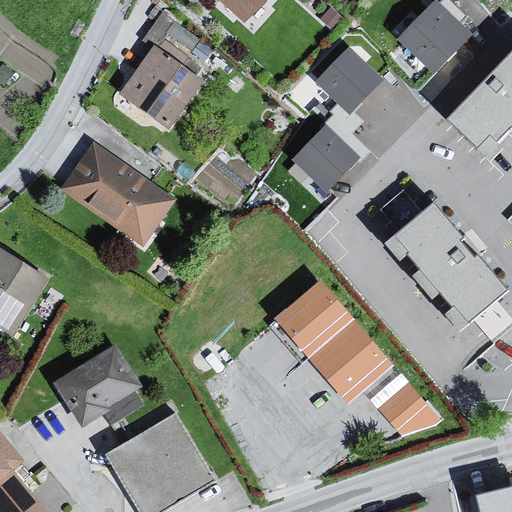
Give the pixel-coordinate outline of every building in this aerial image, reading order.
[(214,0),(249,32),(279,0),(214,0)] [(436,0),(399,39),(434,73),(471,34),(436,0)] [(157,52),(121,100),(173,135),(208,86),(162,46),(176,25),(165,18),(145,42),(157,52)] [(511,42),(444,109),(494,160),(511,139),(511,42)] [(382,80),(348,47),(315,81),(349,114),(382,80)] [(360,158),(326,125),(293,159),(327,192),(360,158)] [(96,150),(61,189),(146,256),(177,205),(96,150)] [(432,199),(381,235),(463,328),(509,288),(432,199)] [(0,330),(16,339),(50,280),(1,253),(0,254),(0,330)] [(323,281),(278,320),(351,407),(396,368),(323,281)] [(119,350),(55,390),(83,433),(145,390),(119,350)] [(401,369),(371,396),(409,438),(440,411),(401,369)] [(177,420),(110,460),(140,511),(171,511),(217,485),(177,420)] [(3,436),(0,438),(0,511),(46,511),(16,474),(25,464),(3,436)] [(511,511),(511,488),(478,496),(481,511),(511,511)]
